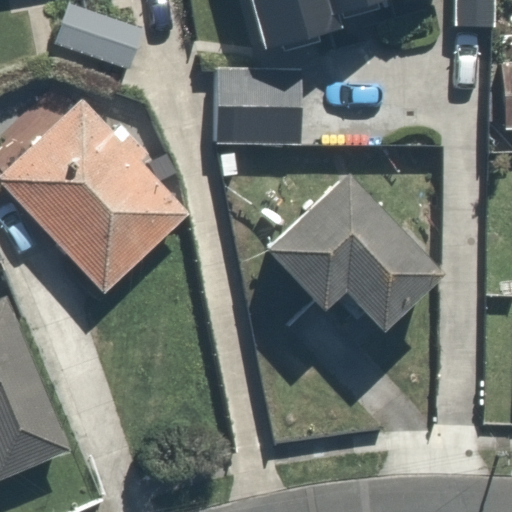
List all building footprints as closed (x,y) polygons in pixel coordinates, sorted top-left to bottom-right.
[(336,11),(374,0),(244,0),(259,50),(340,27),(336,11)] [(492,26),(493,0),(453,0),(452,24),(492,26)] [(140,28),(66,1),(52,42),(127,68),(140,28)] [(511,66),(500,67),(503,124),(511,124),(511,66)] [(299,68),(214,69),(215,145),(300,144),(299,68)] [(0,177),(103,290),(187,214),(142,166),(151,158),(123,128),(115,135),(84,101),(0,177)] [(346,170),(261,245),(318,305),(341,289),(379,327),(438,268),(346,170)] [(0,300),(0,471),(62,446),(3,299),(0,300)]
